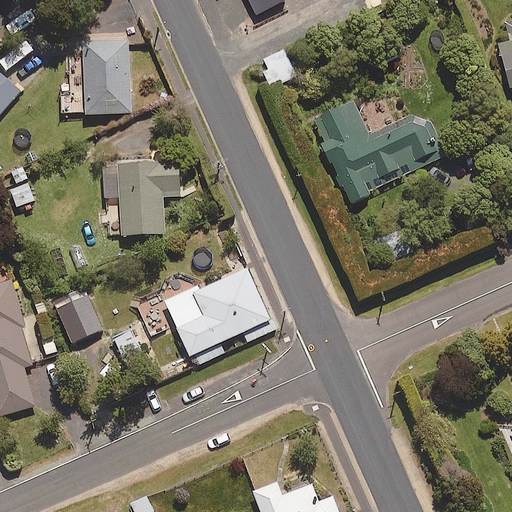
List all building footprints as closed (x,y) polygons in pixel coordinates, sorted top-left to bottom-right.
[(287,0),(247,0),(255,16),(287,0)] [(511,23),(508,24),(511,37),(497,41),(509,86),(511,85),(511,23)] [(130,110),(127,37),(82,39),(83,54),(68,55),(70,95),(61,95),(61,114),(130,110)] [(0,113),(20,91),(0,72),(0,113)] [(371,140),(352,99),(311,118),(350,203),(370,194),(368,190),(439,157),(420,117),(371,140)] [(180,194),(177,158),(102,163),(104,196),(119,195),(121,234),(164,231),(161,195),(180,194)] [(367,244),(375,262),(412,245),(403,227),(367,244)] [(274,330),(246,266),(165,301),(188,354),(242,330),(247,341),(274,330)] [(24,323),(11,279),(0,282),(0,414),(36,404),(25,364),(31,363),(20,324),(24,323)] [(144,358),(131,329),(113,337),(126,366),(144,358)] [(281,495),(276,481),(252,491),(260,511),(338,511),(332,495),(317,501),(311,483),(281,495)] [(153,511),(146,495),(131,501),(135,511),(153,511)]
